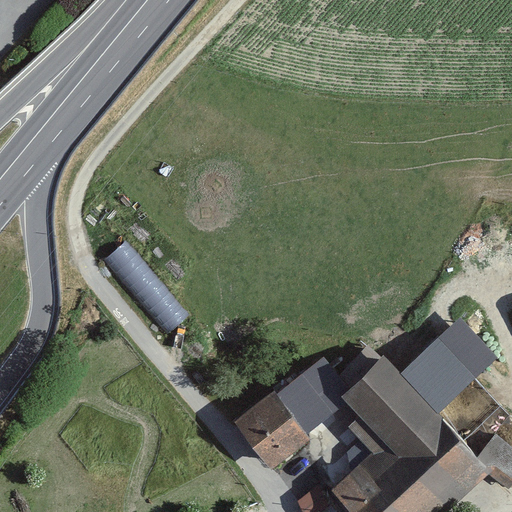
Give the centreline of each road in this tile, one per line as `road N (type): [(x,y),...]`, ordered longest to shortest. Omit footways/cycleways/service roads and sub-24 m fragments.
road 1 (residential): [(84,256),(111,300),(271,486),(283,511)]
road 2 (track): [(84,256),(75,209),(91,165),(238,0)]
road 3 (primary): [(0,388),(29,348),(43,308),(38,145)]
road 4 (primary): [(158,0),(38,145)]
road 5 (primary): [(149,0),(0,114)]
